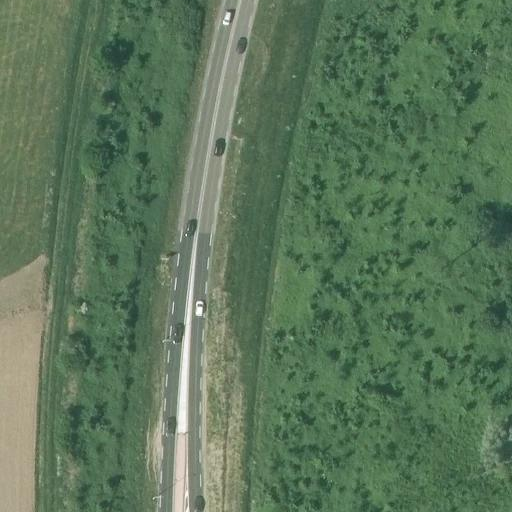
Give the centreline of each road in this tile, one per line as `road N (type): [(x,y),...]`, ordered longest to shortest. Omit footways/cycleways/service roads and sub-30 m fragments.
road 1 (primary): [(186,312),(241,0)]
road 2 (primary): [(186,312),(168,511)]
road 3 (primary): [(191,511),(186,312)]
